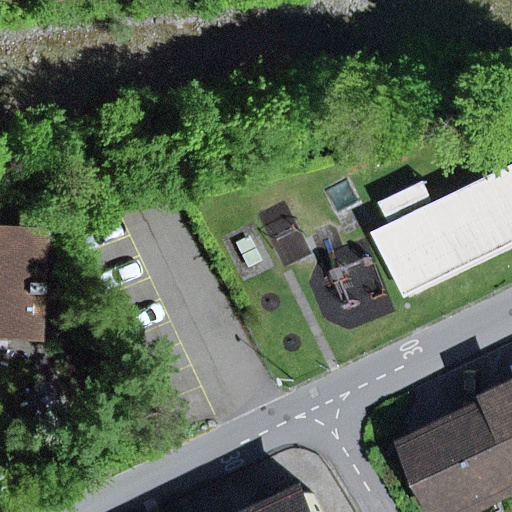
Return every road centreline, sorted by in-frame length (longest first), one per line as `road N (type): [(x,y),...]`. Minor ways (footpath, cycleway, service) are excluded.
road 1 (residential): [(108,511),(318,409)]
road 2 (residential): [(318,409),(511,314)]
road 3 (residential): [(381,511),(318,409)]
